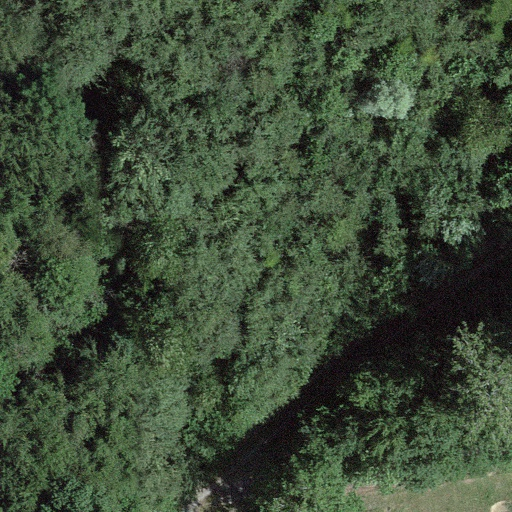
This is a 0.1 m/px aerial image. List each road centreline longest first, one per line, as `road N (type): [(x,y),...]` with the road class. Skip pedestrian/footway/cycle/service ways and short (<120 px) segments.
road 1 (track): [(223,489),(434,279),(511,228)]
road 2 (track): [(511,460),(429,486),(223,489)]
